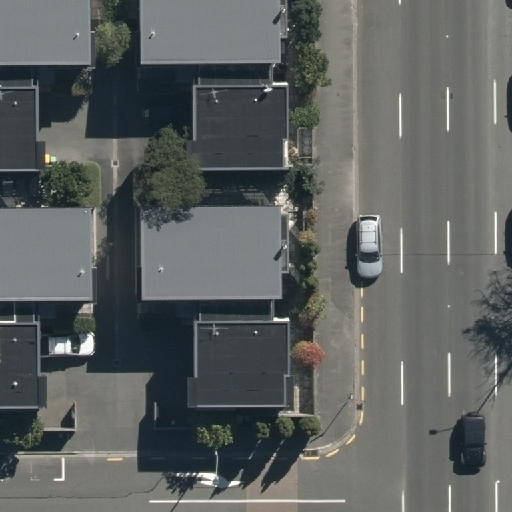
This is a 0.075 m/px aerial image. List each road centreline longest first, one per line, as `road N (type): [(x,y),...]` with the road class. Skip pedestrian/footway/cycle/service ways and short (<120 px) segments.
road 1 (secondary): [(448,0),(451,504)]
road 2 (residential): [(0,508),(451,504)]
